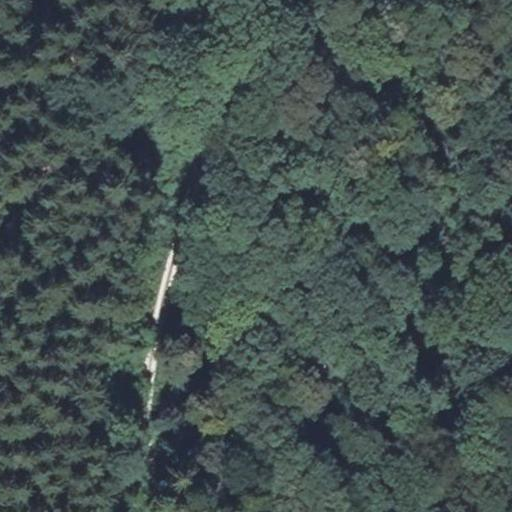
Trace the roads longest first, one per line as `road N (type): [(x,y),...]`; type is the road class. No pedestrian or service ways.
road 1 (track): [(147,511),(143,390),(210,103),(207,0)]
road 2 (track): [(178,255),(223,185),(256,0)]
